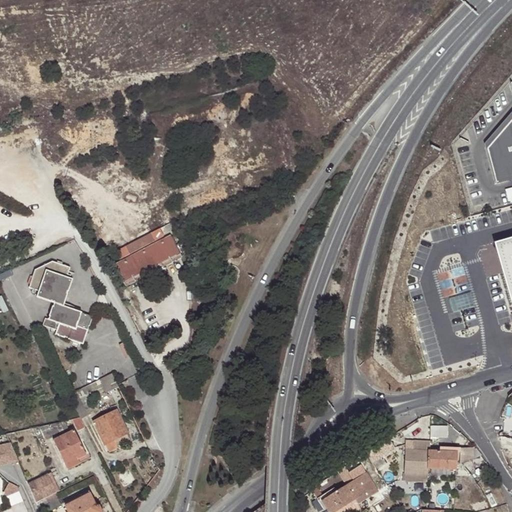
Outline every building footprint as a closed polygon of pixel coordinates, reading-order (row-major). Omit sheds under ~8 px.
[(511,178),(511,109),(483,143),(494,183),(511,178)] [(153,243),(149,235),(124,248),(128,256),(153,243)] [(122,285),(180,255),(172,238),(114,268),(122,285)] [(497,252),(511,307),(511,240),(501,244),(497,252)] [(182,258),(180,255),(122,285),(124,288),(182,258)] [(72,268),(54,262),(36,271),(30,288),(40,292),(38,298),(55,304),(49,320),(49,321),(54,322),(51,329),(58,331),(57,336),(85,345),(94,317),(65,307),(74,280),(68,278),(72,268)] [(44,327),(51,329),(54,322),(49,321),(49,320),(47,319),(44,327)] [(107,393),(119,387),(112,374),(100,379),(107,393)] [(85,387),(75,391),(79,398),(89,393),(85,387)] [(75,391),(68,394),(79,418),(87,415),(79,398),(75,391)] [(127,435),(116,412),(94,422),(104,446),(127,435)] [(84,428),(79,418),(72,420),(77,432),(84,428)] [(65,422),(34,429),(39,441),(44,439),(45,442),(65,433),(64,430),(68,428),(65,422)] [(447,427),(430,427),(430,437),(447,437),(447,427)] [(78,460),(85,456),(73,431),(53,441),(64,464),(76,458),(78,460)] [(388,438),(365,452),(376,469),(386,463),(382,458),(395,449),(388,438)] [(405,449),(430,450),(431,442),(430,442),(413,441),(413,445),(405,444),(405,449)] [(0,465),(18,462),(11,445),(0,446),(0,465)] [(439,451),(430,450),(457,464),(460,465),(460,461),(460,448),(439,447),(439,451)] [(472,448),(460,448),(460,461),(471,462),(472,448)] [(404,463),(404,474),(428,476),(428,470),(430,450),(405,449),(404,463)] [(430,450),(428,470),(457,472),(457,464),(430,450)] [(88,455),(85,456),(78,460),(76,458),(64,464),(67,470),(90,459),(88,455)] [(395,482),(427,483),(428,476),(404,474),(404,463),(396,463),(395,482)] [(353,481),(366,473),(361,465),(352,471),(348,465),(344,467),(353,481)] [(344,467),(337,472),(346,486),(355,500),(358,505),(378,492),(366,473),(353,481),(344,467)] [(57,493),(60,491),(52,475),(30,487),(36,503),(42,500),(47,498),(57,493)] [(24,499),(15,482),(4,488),(14,506),(24,499)] [(311,490),(312,491),(317,499),(322,495),(317,486),(311,490)] [(322,495),(317,499),(323,509),(325,508),(327,511),(336,511),(355,500),(346,486),(336,492),(334,488),(322,495)] [(59,498),(57,493),(47,498),(48,502),(49,504),(59,498)] [(96,506),(90,494),(64,506),(67,511),(101,511),(99,507),(96,506)] [(319,511),(323,509),(317,499),(313,502),(318,511),(319,511)] [(358,505),(355,500),(336,511),(355,511),(361,509),(358,505)]
